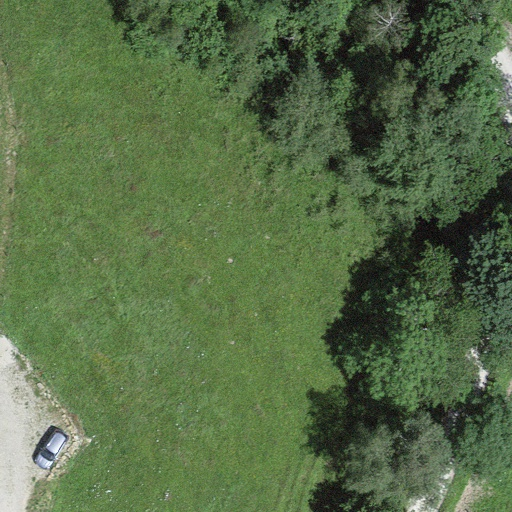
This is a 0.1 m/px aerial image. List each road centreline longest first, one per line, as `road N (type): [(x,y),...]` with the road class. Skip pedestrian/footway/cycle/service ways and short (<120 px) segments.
road 1 (track): [(415,511),(490,299),(511,159)]
road 2 (track): [(511,132),(490,31),(462,0)]
road 3 (track): [(18,511),(0,391)]
